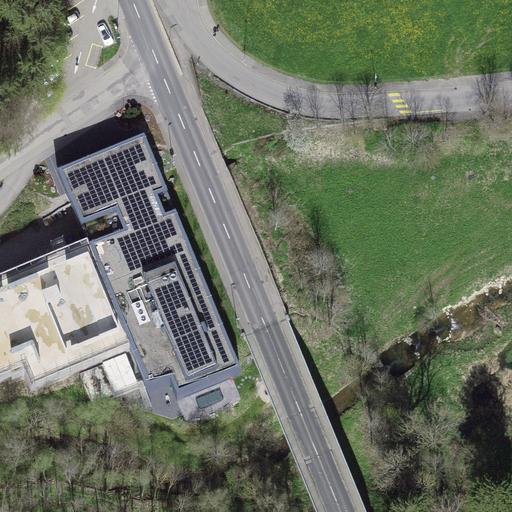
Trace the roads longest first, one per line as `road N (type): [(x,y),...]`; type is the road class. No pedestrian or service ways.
road 1 (secondary): [(340,511),(158,65)]
road 2 (residential): [(178,0),(219,62),(305,105),(511,92)]
road 3 (residential): [(0,162),(158,65)]
